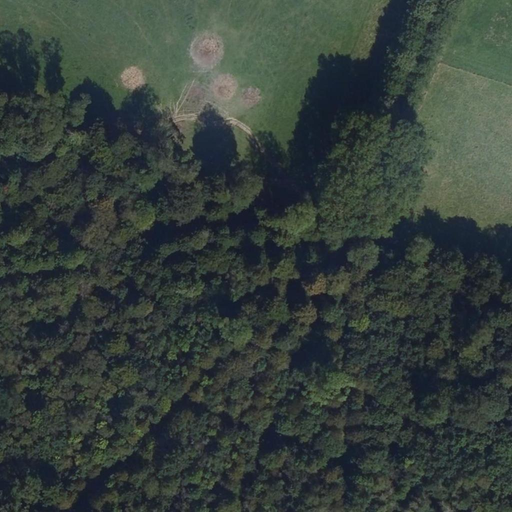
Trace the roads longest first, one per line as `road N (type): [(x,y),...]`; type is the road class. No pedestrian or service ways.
road 1 (track): [(83,511),(335,239)]
road 2 (track): [(0,111),(335,239)]
road 3 (track): [(335,239),(0,280)]
road 4 (track): [(260,435),(0,336)]
road 5 (track): [(335,239),(342,511)]
road 6 (track): [(444,0),(386,146),(335,239)]
road 7 (track): [(335,239),(260,435)]
road 8 (track): [(335,239),(511,312)]
